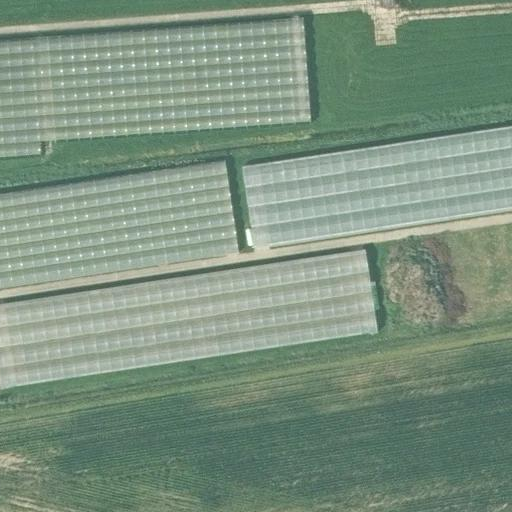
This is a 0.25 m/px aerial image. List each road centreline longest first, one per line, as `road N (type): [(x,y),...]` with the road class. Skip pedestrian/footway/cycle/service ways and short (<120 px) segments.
road 1 (track): [(0,297),(511,218)]
road 2 (track): [(0,32),(363,5),(380,17),(511,8)]
